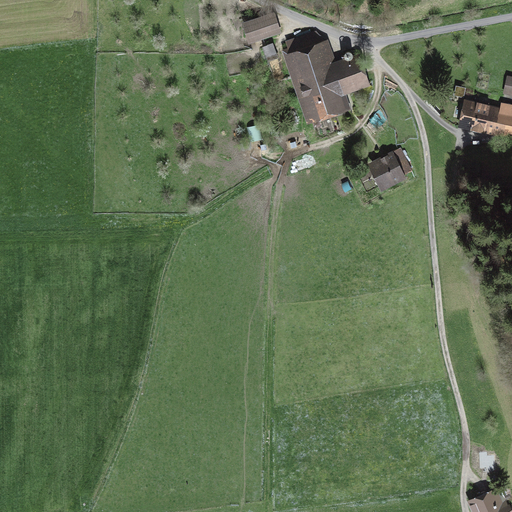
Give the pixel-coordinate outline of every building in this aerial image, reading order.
[(244,23),(250,41),(280,32),(274,13),(244,23)] [(286,42),(312,117),(343,106),(338,90),(358,83),(361,92),(372,88),(369,79),(365,80),(358,60),(331,69),(320,38),(316,32),(286,42)] [(265,45),(266,54),(276,53),(274,43),(265,45)] [(465,88),(456,86),(454,95),(463,97),(465,88)] [(511,133),(511,106),(505,105),(503,113),(466,104),(462,124),(499,132),(510,134),(511,133)] [(395,183),(393,179),(411,170),(401,151),(373,166),(384,188),(395,183)] [(510,511),(500,490),(471,501),(476,511),(510,511)]
